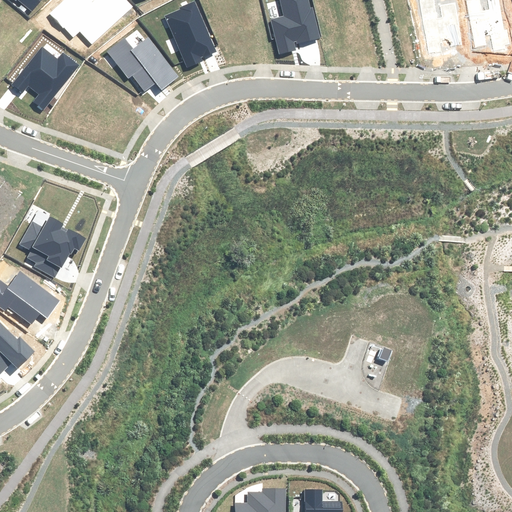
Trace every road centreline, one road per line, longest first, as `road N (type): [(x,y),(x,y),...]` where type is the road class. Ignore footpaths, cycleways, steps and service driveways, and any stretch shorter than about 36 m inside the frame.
road 1 (residential): [(511,85),(233,91),(168,129),(137,184)]
road 2 (residential): [(137,184),(75,347),(30,405),(0,425)]
road 3 (residential): [(189,511),(229,462),(297,452),(355,467),(381,511)]
road 4 (residential): [(137,184),(0,136)]
